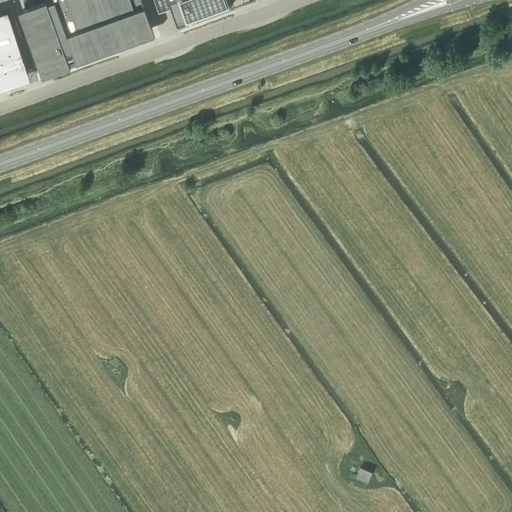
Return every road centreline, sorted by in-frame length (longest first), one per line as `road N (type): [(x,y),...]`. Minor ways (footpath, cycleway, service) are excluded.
road 1 (primary): [(0,165),(375,27)]
road 2 (unclassified): [(0,108),(307,0)]
